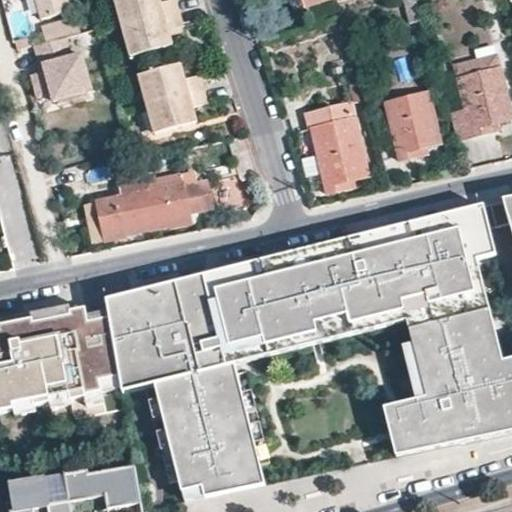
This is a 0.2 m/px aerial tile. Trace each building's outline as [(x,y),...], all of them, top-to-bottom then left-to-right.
[(34,0),(39,17),(69,9),(66,0),(34,0)] [(117,0),(115,1),(123,29),(178,12),(175,0),(166,0),(161,2),(160,0),(117,0)] [(302,0),(288,0),(293,11),(305,7),(302,0)] [(414,0),(403,0),(406,11),(417,8),(414,0)] [(131,56),(154,49),(165,46),(172,44),(169,30),(182,25),(178,12),(123,29),(131,56)] [(70,58),(65,37),(34,45),(39,65),(43,64),(44,71),(31,74),(36,97),(50,94),(52,101),(90,92),(81,55),(70,58)] [(158,60),(168,57),(165,46),(154,49),(158,60)] [(158,60),(161,71),(171,68),(168,57),(158,60)] [(470,76),(459,78),(467,110),(451,114),(458,140),(499,130),(497,123),(511,119),(496,57),(467,64),(470,76)] [(139,78),(148,105),(205,90),(200,74),(186,78),(181,64),(171,68),(161,71),(139,78)] [(459,78),(470,76),(467,64),(456,66),(459,78)] [(208,102),(205,90),(148,105),(155,133),(178,127),(187,124),(197,121),(194,106),(208,102)] [(427,93),(387,103),(401,161),(416,157),(414,150),(425,147),(439,144),(427,93)] [(310,131),(312,130),(318,155),(323,174),(327,194),(342,191),(340,184),(351,182),(368,178),(351,102),(306,114),(310,131)] [(187,124),(178,127),(180,137),(190,134),(187,124)] [(426,154),(425,147),(414,150),(416,157),(426,154)] [(323,174),(318,155),(302,159),(307,179),(323,174)] [(136,178),(148,232),(168,227),(169,230),(191,225),(189,219),(184,195),(182,186),(150,193),(146,177),(136,178)] [(127,238),(126,236),(148,232),(136,178),(126,180),(129,197),(97,203),(106,242),(127,238)] [(353,189),(351,182),(340,184),(342,191),(353,189)] [(212,214),(207,190),(184,195),(189,219),(212,214)] [(97,203),(83,206),(92,245),(106,242),(97,203)] [(106,296),(108,313),(121,384),(147,376),(178,501),(269,483),(239,361),(396,321),(416,391),(373,404),(386,457),(511,426),(511,362),(506,364),(479,262),(498,257),(486,210),(243,268),(106,296)] [(121,384),(108,313),(86,318),(85,309),(54,315),(54,319),(36,323),(35,320),(0,327),(0,406),(14,404),(13,399),(32,395),(34,400),(50,396),(50,391),(69,387),(71,394),(84,391),(101,388),(121,384)] [(54,315),(52,309),(34,313),(35,320),(36,323),(54,319),(54,315)] [(71,394),(69,387),(50,391),(50,396),(51,401),(71,397),(71,394)] [(103,398),(101,388),(84,391),(86,401),(103,398)] [(34,405),(34,400),(32,395),(13,399),(14,404),(15,409),(34,405)] [(138,485),(135,468),(114,471),(117,489),(138,485)] [(66,480),(70,502),(49,505),(46,483),(31,486),(30,481),(12,484),(14,503),(9,503),(9,511),(95,511),(107,510),(120,508),(117,489),(114,471),(89,476),(88,472),(66,476),(66,480)] [(142,511),(138,485),(117,489),(120,508),(107,510),(107,511),(142,511)]
